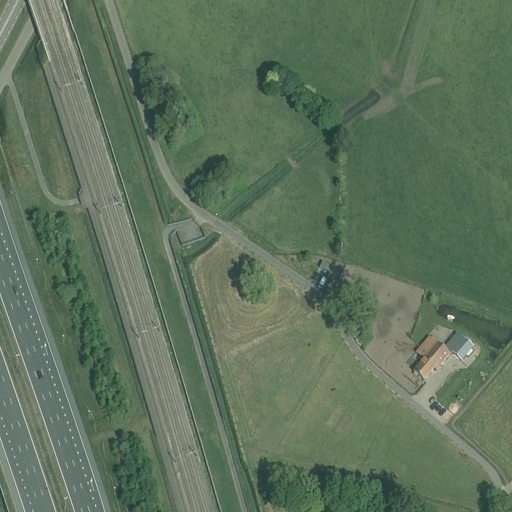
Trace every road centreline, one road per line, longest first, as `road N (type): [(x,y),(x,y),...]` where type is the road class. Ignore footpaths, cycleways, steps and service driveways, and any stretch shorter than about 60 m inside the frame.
road 1 (unclassified): [(501,511),(484,475),(356,358),(312,289),(172,183),(108,0)]
road 2 (motorway): [(84,511),(0,262)]
road 3 (track): [(168,232),(97,25)]
road 4 (motorway): [(0,389),(41,511)]
